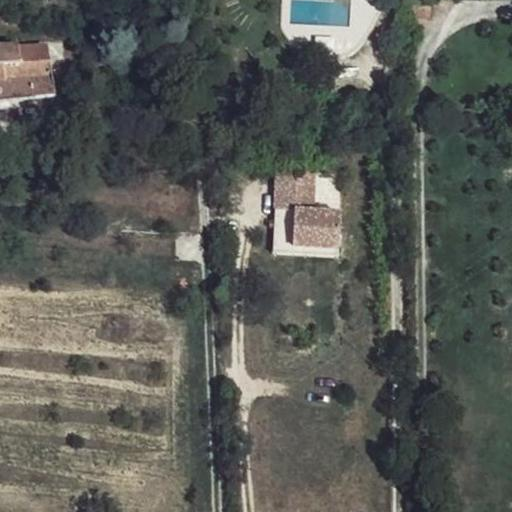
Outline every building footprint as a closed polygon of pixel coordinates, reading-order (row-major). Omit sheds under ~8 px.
[(431,6),(411,5),(411,19),(431,20),(431,6)] [(47,45),(19,46),(20,62),(49,61),(47,45)] [(0,47),(0,102),(34,100),(34,99),(54,97),(49,61),(20,62),(19,46),(0,47)] [(314,176),(277,174),(272,250),(336,253),(339,217),(312,215),(314,176)] [(336,253),(272,250),(272,258),(336,261),(336,253)]
